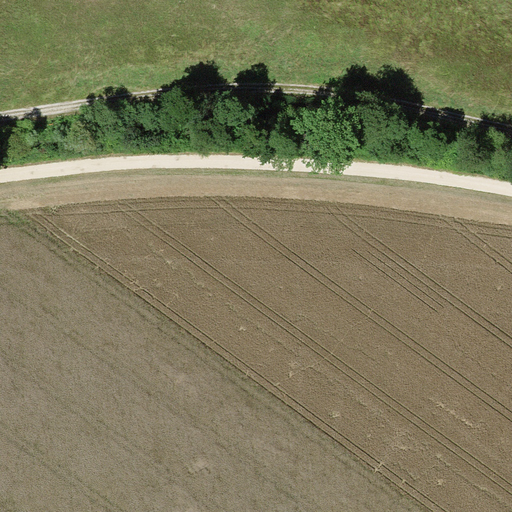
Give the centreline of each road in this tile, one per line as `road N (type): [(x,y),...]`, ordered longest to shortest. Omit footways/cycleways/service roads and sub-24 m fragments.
road 1 (track): [(0,117),(145,96),(301,88),(511,129)]
road 2 (track): [(511,191),(432,175),(194,160),(0,178)]
